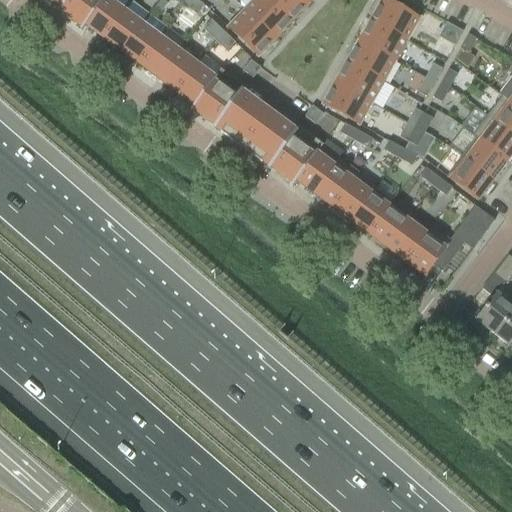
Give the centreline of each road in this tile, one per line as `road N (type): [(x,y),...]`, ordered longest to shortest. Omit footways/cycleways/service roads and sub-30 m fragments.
road 1 (residential): [(441,319),(11,0)]
road 2 (motorway): [(389,511),(0,173)]
road 3 (motorway): [(0,318),(223,511)]
